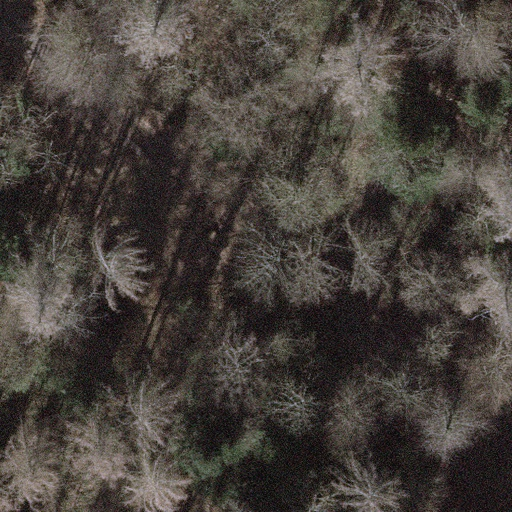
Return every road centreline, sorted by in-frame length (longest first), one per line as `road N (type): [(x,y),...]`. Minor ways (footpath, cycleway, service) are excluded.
road 1 (track): [(0,12),(368,334),(494,511)]
road 2 (track): [(88,94),(183,511)]
